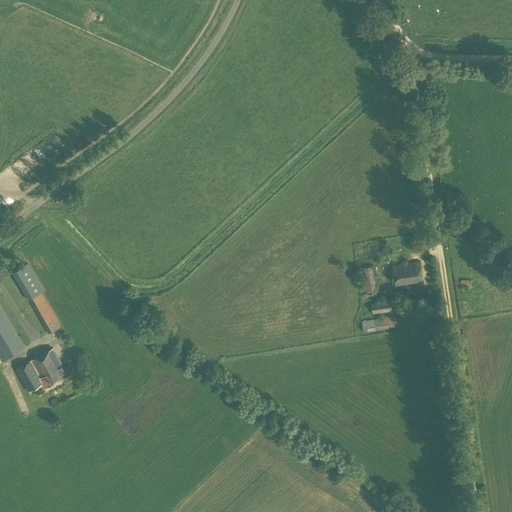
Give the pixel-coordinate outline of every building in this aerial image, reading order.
[(395,286),(423,282),(420,261),(392,265),(395,286)] [(28,264),(12,273),(28,300),(28,299),(48,333),(55,329),(60,337),(65,334),(41,292),(43,291),(28,264)] [(361,290),(375,289),(372,266),(358,267),(361,290)] [(372,314),(392,311),(391,300),(371,303),(372,314)] [(429,316),(436,315),(434,304),(427,305),(429,316)] [(0,356),(2,361),(25,347),(0,305),(0,356)] [(364,332),(395,327),(393,314),(375,317),(376,319),(362,321),(364,332)] [(64,367),(53,348),(17,368),(29,390),(40,384),(42,384),(44,388),(74,372),(70,364),(64,367)]
